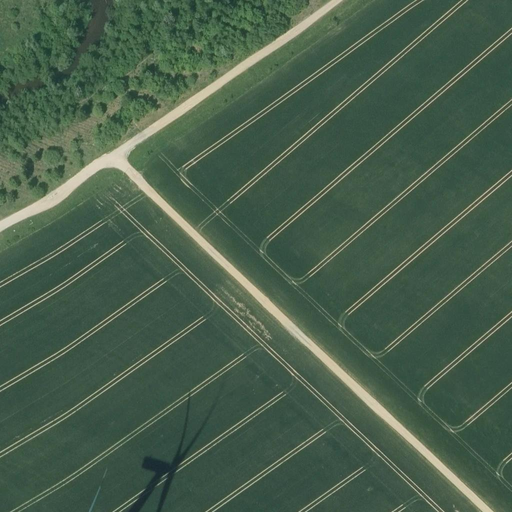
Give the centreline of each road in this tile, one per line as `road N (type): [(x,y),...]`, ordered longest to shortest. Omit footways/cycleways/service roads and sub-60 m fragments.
road 1 (track): [(114,150),(491,511)]
road 2 (track): [(330,0),(0,229)]
